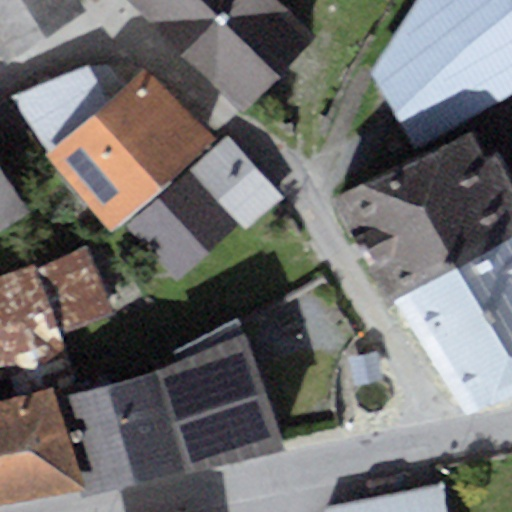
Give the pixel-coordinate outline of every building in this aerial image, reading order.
[(77,8),(71,0),(0,0),(0,38),(7,50),(77,8)] [(269,6),(262,0),(126,0),(256,117),(318,50),(269,6)] [(511,0),(430,0),(424,4),(377,86),(418,162),(511,107),(511,0)] [(87,66),(12,96),(46,153),(112,96),(87,66)] [(112,96),(46,153),(111,227),(212,141),(147,66),(112,96)] [(230,139),(191,174),(242,231),(281,196),(230,139)] [(511,219),(480,156),(357,217),(468,404),(511,384),(511,219)] [(232,229),(185,175),(128,224),(176,279),(232,229)] [(0,177),(0,218),(19,207),(0,177)] [(93,263),(0,289),(0,415),(53,404),(79,396),(55,335),(117,309),(93,263)] [(79,396),(53,404),(82,487),(188,463),(278,440),(276,436),(236,323),(166,372),(79,396)] [(53,404),(0,415),(0,504),(82,487),(53,404)] [(447,511),(443,485),(325,506),(323,511),(447,511)]
